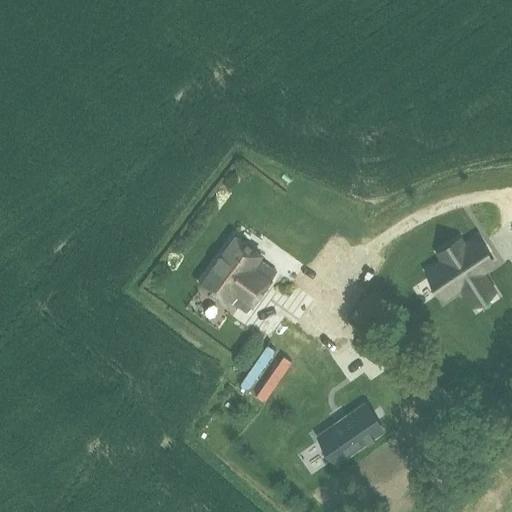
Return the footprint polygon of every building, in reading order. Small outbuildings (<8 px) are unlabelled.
[(305,246),(326,241),(323,227),(302,232),(305,246)] [(276,273),(258,260),(262,254),(234,235),(200,285),(226,303),(227,301),(247,315),(276,273)] [(444,260),(428,271),(433,279),(434,280),(439,287),(438,287),(439,288),(445,296),(461,285),(465,291),(473,304),(493,290),(485,278),(481,272),(493,264),(487,256),(488,256),(487,255),(487,256),(482,248),(482,247),(481,247),(476,239),(464,247),(460,240),(440,253),(444,260)] [(311,385),(334,334),(284,312),(266,353),(282,360),(278,370),(311,385)] [(365,405),(322,436),(339,462),(384,431),(365,405)]
